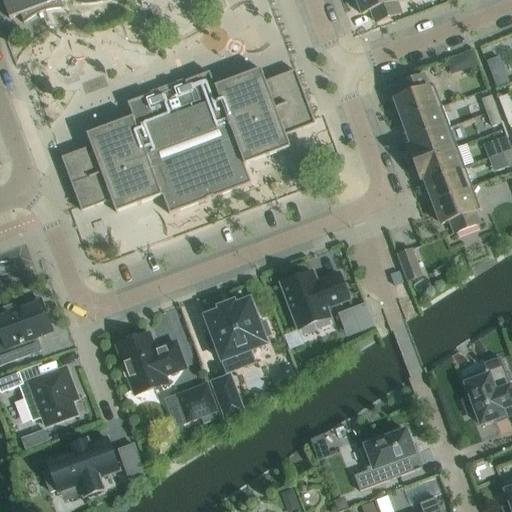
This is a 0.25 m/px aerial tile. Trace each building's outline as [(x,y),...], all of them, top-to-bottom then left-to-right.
[(59,10),(64,10),(64,8),(63,8),(60,1),(63,0),(76,0),(78,4),(82,4),(87,4),(91,4),(96,3),(100,2),(105,1),(106,0),(1,0),(9,20),(21,16),(23,23),(23,24),(24,25),(27,22),(31,19),(36,16),(40,14),(45,13),(49,11),(54,10),(59,10)] [(401,0),(356,0),(362,15),(371,12),(376,24),(401,15),(396,2),(401,0)] [(472,53),(459,58),(464,71),(477,66),(472,53)] [(498,58),(488,62),(492,75),(503,71),(498,58)] [(116,215),(162,197),(169,216),(251,185),(244,167),(290,149),(286,137),(316,126),(295,72),(266,83),(261,71),(215,88),(210,74),(128,105),(133,119),(87,136),(91,148),(62,160),(82,213),(112,202),(116,215)] [(395,102),(402,123),(442,108),(434,87),(428,89),(424,76),(399,86),(404,98),(395,102)] [(504,113),(511,110),(511,105),(509,96),(499,100),(504,113)] [(487,115),(496,111),(491,98),(482,101),(487,115)] [(410,144),(450,129),(442,108),(402,123),(410,144)] [(496,111),(487,115),(492,128),(502,125),(496,111)] [(415,165),(457,149),(450,129),(410,144),(411,147),(408,148),(415,165)] [(502,155),(511,152),(507,138),(497,142),(502,155)] [(457,149),(415,165),(421,182),(424,181),(425,184),(465,169),(457,149)] [(511,152),(502,155),(507,169),(511,166),(511,152)] [(508,190),(511,188),(511,167),(502,171),(508,190)] [(425,184),(433,205),(472,190),(465,169),(425,184)] [(480,211),(472,190),(433,205),(441,226),(450,222),(455,235),(479,226),(475,213),(480,211)] [(398,257),(408,283),(422,278),(412,252),(398,257)] [(313,274),(281,286),(298,331),(330,319),(327,310),(349,302),(339,275),(317,284),(313,274)] [(0,336),(1,338),(0,338),(0,367),(41,353),(36,340),(53,334),(41,302),(15,312),(13,308),(2,312),(3,316),(0,316),(0,336)] [(211,334),(205,337),(210,350),(217,348),(222,363),(267,347),(264,339),(270,337),(266,324),(259,326),(250,302),(235,308),(234,304),(230,306),(232,309),(224,312),(223,309),(219,310),(220,313),(206,319),(211,334)] [(352,311),(361,334),(373,329),(365,306),(352,311)] [(126,345),(118,348),(125,365),(121,371),(125,380),(132,382),(138,397),(167,386),(165,379),(186,371),(176,345),(160,351),(161,352),(155,354),(149,337),(140,340),(137,337),(127,341),(126,345)] [(470,400),(461,403),(466,417),(475,413),(480,427),(504,418),(502,411),(511,407),(511,393),(499,359),(483,365),(486,371),(463,380),(470,400)] [(19,375),(0,382),(0,393),(1,396),(19,389),(32,424),(43,420),(46,429),(77,417),(67,391),(73,389),(66,370),(23,386),(19,375)] [(226,420),(242,414),(229,379),(213,385),(226,420)] [(176,429),(216,414),(207,389),(167,404),(176,429)] [(354,478),(360,494),(414,473),(409,459),(415,456),(406,432),(392,438),(391,434),(377,439),(378,443),(359,450),(367,473),(354,478)] [(70,454),(47,463),(51,473),(43,476),(50,495),(58,492),(59,495),(80,487),(85,499),(104,492),(99,480),(119,472),(107,440),(88,447),(87,442),(68,449),(70,454)] [(325,442),(313,448),(314,452),(317,458),(329,453),(326,444),(325,442)] [(150,445),(144,450),(145,459),(153,462),(159,456),(158,448),(150,445)] [(130,482),(145,477),(134,446),(119,452),(130,482)] [(510,506),(501,510),(502,511),(511,511),(511,483),(503,487),(510,506)] [(293,490),(281,495),(285,506),(297,501),(293,490)] [(344,498),(334,502),(338,511),(348,508),(344,498)] [(392,511),(387,498),(376,502),(380,511),(392,511)] [(439,511),(435,500),(419,505),(421,511),(439,511)]
